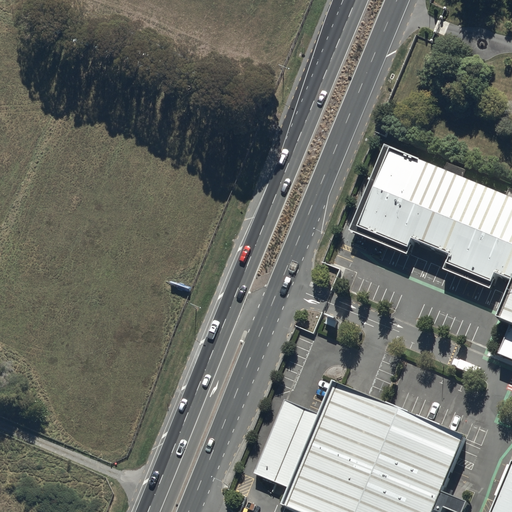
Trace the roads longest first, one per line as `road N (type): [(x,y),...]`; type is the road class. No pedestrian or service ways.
road 1 (trunk): [(397,0),(187,511)]
road 2 (trunk): [(146,511),(354,0)]
